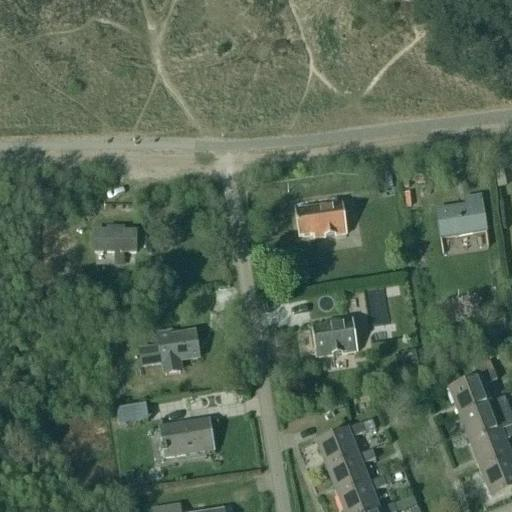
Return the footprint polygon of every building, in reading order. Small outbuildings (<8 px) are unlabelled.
[(492,158),(499,190),(506,188),(503,173),(511,170),(511,160),(510,153),(492,158)] [(465,209),(436,213),(440,241),(486,234),(480,199),(463,201),(465,209)] [(346,237),(342,206),(294,213),(298,240),(313,238),(314,242),(346,237)] [(124,255),(136,255),(136,234),(124,234),(124,230),(111,230),(111,234),(94,234),(94,255),(114,255),(114,269),(124,269),(124,255)] [(371,340),(390,339),(386,290),(366,292),(371,340)] [(326,329),(311,331),(316,361),(357,354),(352,321),(325,325),(326,329)] [(178,364),(199,361),(195,335),(170,339),(170,335),(157,337),(159,352),(152,353),(154,367),(161,366),(162,367),(164,366),(165,375),(179,373),(178,364)] [(479,380),(448,392),(459,418),(491,406),(484,388),(497,383),(493,374),(479,380)] [(491,406),(459,418),(469,445),(501,433),(506,431),(511,428),(511,422),(507,409),(504,401),(496,404),(491,406)] [(116,411),(118,427),(148,424),(146,408),(116,411)] [(164,461),(185,458),(185,454),(213,450),(209,424),(159,432),(164,461)] [(326,471),(358,459),(351,441),(364,436),(364,435),(369,432),(366,425),(316,445),(326,471)] [(501,433),(469,445),(480,472),(511,460),(504,441),(511,438),(511,428),(506,431),(501,433)] [(337,498),(369,486),(362,467),(375,462),(371,454),(358,459),(326,471),(337,498)] [(511,459),(511,460),(480,472),(491,500),(511,492),(511,459)] [(342,511),(379,511),(372,494),(392,486),(388,478),(369,486),(337,498),(342,511)] [(413,500),(395,508),(396,511),(406,511),(416,508),(413,500)]
